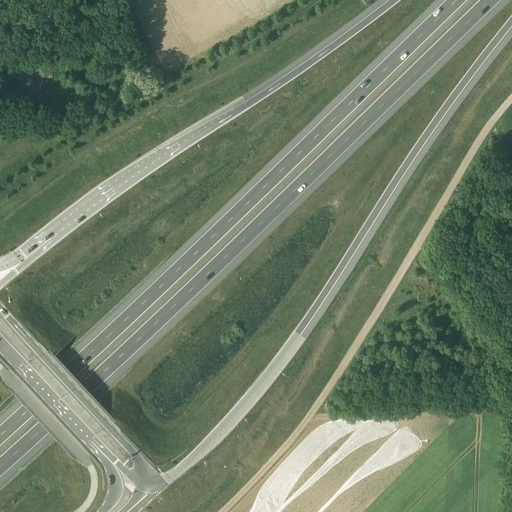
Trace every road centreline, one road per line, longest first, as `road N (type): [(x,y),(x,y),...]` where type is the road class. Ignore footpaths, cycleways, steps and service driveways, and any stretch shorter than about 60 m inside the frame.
road 1 (motorway): [(0,468),(490,0)]
road 2 (motorway): [(456,0),(0,434)]
road 3 (motorway): [(156,491),(265,376),(511,21)]
road 4 (track): [(224,511),(303,431),(511,108)]
road 5 (motorway): [(394,0),(105,200),(0,285)]
road 6 (primary): [(156,491),(120,439),(0,308)]
road 7 (primary): [(0,343),(91,440)]
